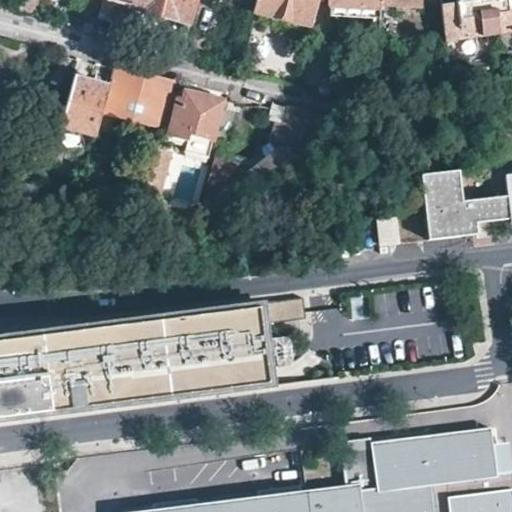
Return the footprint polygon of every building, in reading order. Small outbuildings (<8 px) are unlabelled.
[(21,0),(19,10),(33,14),(37,0),(21,0)] [(57,0),(52,19),(59,21),(77,25),(82,6),(79,1),(75,0),(106,0),(116,3),(110,33),(121,37),(130,0),(57,0)] [(177,20),(170,50),(182,54),(196,0),(130,0),(121,37),(128,39),(133,40),(142,10),(177,20)] [(254,0),(252,10),(311,24),(316,0),(254,0)] [(441,0),(442,5),(446,37),(511,28),(511,0),(462,0),(460,0),(459,0),(441,0)] [(387,55),(379,62),(366,72),(378,89),(401,72),(387,55)] [(161,127),(172,81),(172,82),(127,70),(112,66),(107,85),(96,126),(110,129),(114,115),(161,127)] [(96,126),(107,85),(73,76),(60,126),(86,133),(94,135),(96,126)] [(213,141),(223,103),(185,91),(183,101),(177,99),(169,136),(188,141),(185,150),(210,156),(213,141)] [(223,103),(213,141),(229,145),(238,106),(226,103),(224,103),(223,103)] [(328,129),(328,116),(285,105),(280,126),(276,128),(273,143),(277,147),(257,164),(266,176),(328,129)] [(82,150),(86,133),(60,126),(55,143),(82,150)] [(156,148),(142,200),(158,202),(171,152),(156,148)] [(224,208),(262,179),(252,166),(218,158),(207,204),(224,208)] [(511,178),(504,179),(505,197),(460,202),(457,176),(421,180),(427,238),(477,233),(476,222),(507,219),(508,222),(511,221),(511,178)] [(393,240),(390,216),(373,218),(376,242),(393,240)] [(307,320),(304,298),(0,337),(0,420),(274,386),(273,375),(267,325),(307,320)] [(493,472),(488,434),(367,449),(366,448),(335,452),(339,489),(146,511),(509,511),(506,487),(495,487),(493,472)] [(334,442),(335,452),(366,448),(364,437),(334,442)] [(511,483),(510,470),(493,472),(495,487),(506,487),(511,486),(511,483)]
